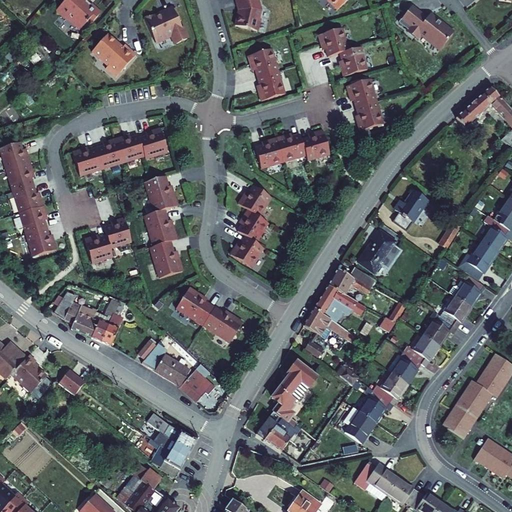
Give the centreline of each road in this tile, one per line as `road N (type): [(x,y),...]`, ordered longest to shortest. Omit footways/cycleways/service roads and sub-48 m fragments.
road 1 (tertiary): [(497,62),(391,163),(290,316)]
road 2 (residential): [(511,294),(427,396),(420,424),(434,461),(506,511)]
road 3 (residential): [(224,437),(0,290)]
road 4 (residential): [(290,316),(208,256),(212,115)]
road 5 (residential): [(68,211),(53,152),(67,128),(93,115),(164,103),(212,115)]
road 6 (tertiary): [(290,316),(224,437)]
